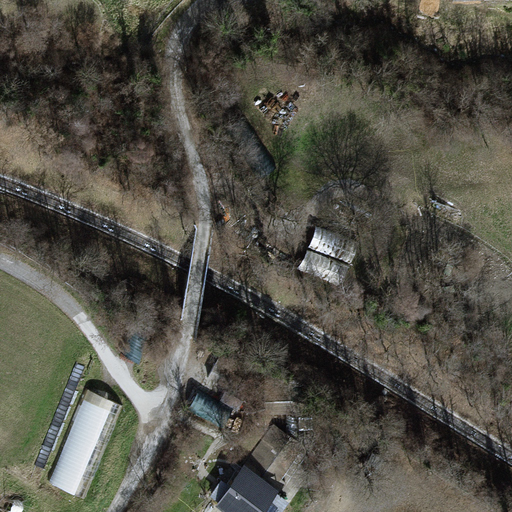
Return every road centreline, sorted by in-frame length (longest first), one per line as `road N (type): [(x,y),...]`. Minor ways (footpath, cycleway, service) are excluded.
road 1 (unclassified): [(223,0),(171,53),(171,103),(202,237),(193,331),(165,366),(151,449),(121,511)]
road 2 (track): [(0,267),(75,307),(119,378),(161,408)]
